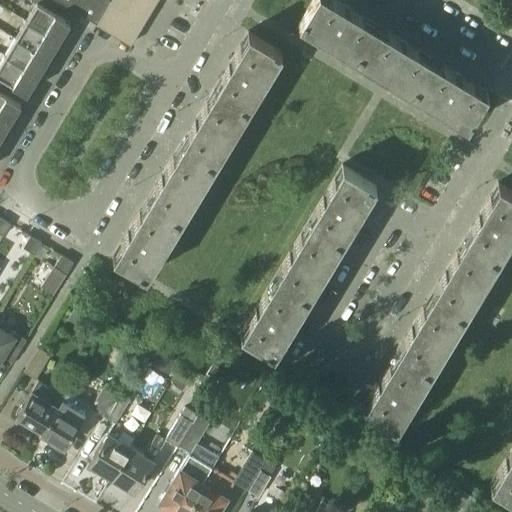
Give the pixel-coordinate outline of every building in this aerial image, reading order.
[(31,0),(35,2),(25,19),(41,29),(57,39),(68,21),(52,11),(58,1),(56,0),(31,0)] [(58,0),(130,43),(155,0),(58,0)] [(335,0),(310,0),(298,22),(354,56),(374,23),(335,0)] [(41,29),(25,19),(14,37),(30,47),(47,57),(57,39),(41,29)] [(430,57),(374,23),(354,56),(410,90),(430,57)] [(247,31),(213,88),(246,108),(280,51),(247,31)] [(30,47),(14,37),(4,54),(20,64),(37,74),(47,57),(30,47)] [(20,64),(4,54),(0,60),(0,76),(9,82),(26,92),(37,74),(20,64)] [(486,91),(430,57),(410,90),(466,124),(486,91)] [(213,88),(179,143),(212,164),(246,108),(213,88)] [(0,90),(0,115),(8,120),(19,102),(3,92),(0,90)] [(0,115),(0,134),(8,120),(0,115)] [(179,143),(160,174),(145,199),(179,219),(212,164),(179,143)] [(342,164),(307,221),(340,241),(375,184),(342,164)] [(511,190),(497,182),(478,214),(463,238),(496,258),(511,232),(511,190)] [(145,199),(132,221),(112,255),(145,275),(179,219),(145,199)] [(10,223),(0,216),(0,233),(2,235),(10,223)] [(307,221),(274,276),(307,296),(340,241),(307,221)] [(41,242),(29,235),(22,247),(34,254),(41,242)] [(463,238),(437,281),(429,294),(462,314),(496,258),(463,238)] [(72,261),(61,254),(53,266),(65,273),(72,261)] [(274,276),(240,332),(273,352),(307,296),(274,276)] [(429,294),(416,317),(396,349),(429,370),(462,314),(429,294)] [(0,328),(0,353),(0,354),(11,361),(25,338),(13,330),(10,335),(0,328)] [(37,346),(23,370),(35,377),(49,354),(37,346)] [(396,349),(370,392),(362,406),(395,426),(429,370),(396,349)] [(56,405),(56,404),(62,394),(37,379),(15,415),(41,430),(56,405)] [(116,388),(105,381),(90,405),(101,412),(116,388)] [(129,396),(117,389),(103,413),(114,420),(129,396)] [(189,452),(210,417),(213,411),(202,404),(177,445),(189,452)] [(56,405),(41,430),(40,432),(63,446),(79,419),(56,405)] [(192,419),(180,411),(164,437),(176,445),(192,419)] [(107,431),(89,462),(111,476),(130,445),(107,431)] [(130,445),(111,476),(133,489),(152,459),(130,445)] [(511,445),(489,483),(511,496),(511,445)] [(248,487),(258,468),(265,458),(251,449),(232,479),(234,480),(247,489),(248,487)] [(201,481),(182,511),(214,511),(225,495),(234,480),(232,479),(210,466),(201,481)] [(179,467),(157,504),(171,511),(182,511),(201,481),(179,467)] [(270,475),(269,474),(258,468),(248,487),(258,493),(270,475)] [(336,511),(321,502),(315,511),(336,511)]
